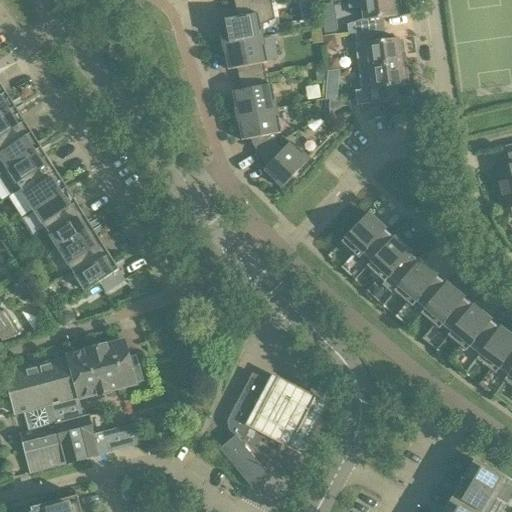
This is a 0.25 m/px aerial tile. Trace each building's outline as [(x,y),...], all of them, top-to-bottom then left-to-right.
[(271,0),(235,7),(237,18),(218,22),(220,34),(223,46),(262,39),(260,27),(275,20),(271,0)] [(362,8),(363,20),(347,26),(348,35),(359,34),(359,33),(385,29),(383,18),(395,17),(395,15),(399,12),(398,4),(393,2),(393,0),(347,0),(349,10),(362,8)] [(359,33),(359,34),(360,44),(355,45),(358,68),(401,62),(400,53),(405,53),(403,40),(398,41),(398,39),(386,40),(385,29),(359,33)] [(262,39),(223,46),(228,71),(237,69),(239,80),(265,75),(263,64),(267,63),(262,39)] [(358,69),(361,91),(356,92),(357,101),(394,101),(392,88),(404,86),(404,85),(409,85),(407,70),(402,71),(401,62),(358,68),(358,69)] [(265,75),(239,80),(241,91),(232,93),(234,104),(237,117),(276,110),(271,85),(267,86),(265,75)] [(0,117),(15,108),(3,88),(0,89),(0,117)] [(350,101),(329,101),(328,116),(342,108),(350,108),(350,101)] [(0,146),(28,128),(15,108),(0,117),(0,146)] [(276,110),(237,117),(241,142),(251,140),(252,144),(257,155),(278,143),(277,135),(281,134),(276,110)] [(324,123),(321,120),(307,128),(313,134),(324,123)] [(28,128),(0,146),(0,158),(8,170),(41,149),(28,128)] [(278,143),(257,155),(263,165),(267,168),(263,171),(282,189),(291,179),(309,160),(291,142),(285,149),(278,143)] [(8,170),(0,175),(0,182),(10,197),(54,169),(41,149),(8,170)] [(511,166),(493,171),(502,210),(511,207),(511,166)] [(54,169),(10,197),(10,198),(9,199),(21,218),(33,210),(33,211),(67,189),(54,169)] [(67,189),(33,211),(46,231),(80,209),(67,189)] [(80,209),(46,231),(59,251),(93,229),(80,209)] [(392,240),(392,239),(384,232),(386,230),(368,214),(341,243),(354,255),(341,268),(355,281),(367,268),(392,240)] [(93,229),(59,251),(72,271),(106,250),(93,229)] [(394,238),(392,239),(392,240),(367,268),(379,279),(367,292),(383,307),(395,293),(394,293),(418,264),(418,263),(410,256),(411,254),(394,238)] [(119,271),(106,250),(72,271),(85,292),(119,271)] [(419,261),(418,263),(418,264),(394,293),(395,293),(407,304),(396,318),(410,329),(421,316),(421,315),(445,286),(444,285),(436,279),(438,277),(419,261)] [(446,284),(444,285),(445,286),(421,315),(421,316),(434,326),(422,340),(437,352),(448,338),(448,337),(472,308),(471,308),(463,301),(465,299),(446,284)] [(473,306),(471,308),(472,308),(448,337),(448,338),(461,348),(449,362),(466,376),(477,361),(476,361),(499,330),(498,330),(490,323),(492,321),(473,306)] [(0,314),(0,338),(2,342),(14,338),(20,333),(6,311),(0,314)] [(63,312),(58,315),(64,326),(74,319),(70,313),(63,312)] [(511,337),(499,328),(498,330),(499,330),(476,361),(477,361),(490,371),(480,385),(495,397),(505,382),(505,381),(511,371),(511,337)] [(88,351),(68,356),(75,383),(59,388),(63,403),(52,405),(67,464),(141,445),(136,425),(94,436),(89,417),(83,418),(78,399),(79,399),(79,400),(98,395),(99,397),(109,394),(109,392),(135,385),(135,384),(143,382),(139,366),(131,368),(128,356),(124,342),(106,346),(103,347),(99,344),(90,346),(88,351)] [(75,383),(68,356),(68,357),(5,374),(16,415),(21,414),(26,433),(21,435),(31,473),(67,464),(52,405),(63,403),(59,388),(75,383)] [(229,431),(230,433),(234,438),(227,443),(219,450),(251,488),(260,481),(267,475),(242,444),(273,386),(252,375),(228,419),(228,421),(227,423),(227,424),(227,426),(228,428),(228,430),(229,431)] [(267,380),(242,430),(284,452),(298,459),(324,409),(298,396),(267,380)] [(474,460),(462,480),(497,501),(509,480),(474,460)] [(462,480),(451,500),(471,511),(500,511),(505,505),(497,501),(462,480)] [(39,511),(81,511),(77,497),(38,507),(39,511)] [(471,511),(451,500),(443,511),(471,511)]
